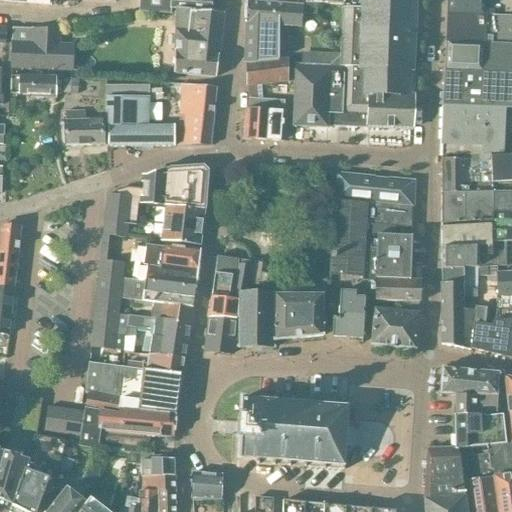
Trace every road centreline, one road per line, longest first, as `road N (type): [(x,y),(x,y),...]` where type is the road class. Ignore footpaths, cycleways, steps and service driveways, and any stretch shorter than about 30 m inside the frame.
road 1 (residential): [(184,462),(218,466),(236,484),(412,495)]
road 2 (residential): [(190,382),(254,367),(423,375)]
road 3 (residential): [(190,382),(220,153)]
road 4 (residential): [(428,163),(220,153)]
road 5 (residential): [(428,163),(427,358)]
road 6 (residential): [(433,0),(428,163)]
road 7 (residential): [(220,153),(237,0)]
road 8 (residential): [(220,153),(88,186)]
road 9 (residential): [(423,375),(412,495)]
